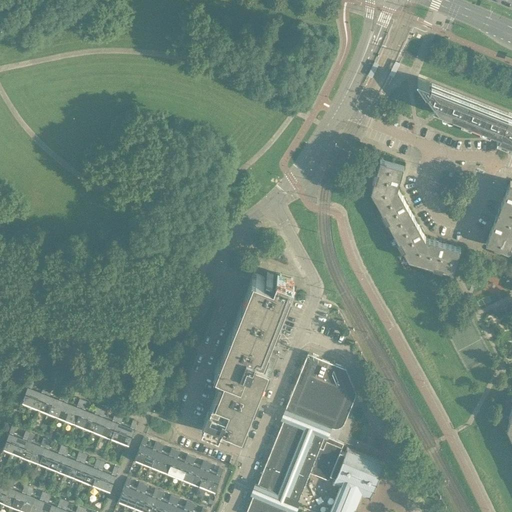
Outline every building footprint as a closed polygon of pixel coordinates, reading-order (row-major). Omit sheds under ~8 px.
[(511,113),(418,76),(417,77),(426,90),(428,90),(439,106),(501,131),(499,135),(511,139),(511,113)] [(404,165),(380,158),(377,170),(378,170),(377,175),(375,174),(371,189),(378,202),(399,190),(397,186),(399,181),(400,182),(402,176),(400,176),(404,165)] [(504,196),(500,205),(499,204),(497,208),(498,209),(498,210),(511,216),(511,180),(510,180),(506,190),(505,189),(502,195),(504,196)] [(399,190),(378,202),(383,211),(385,211),(387,215),(386,216),(394,230),(415,218),(407,204),(408,203),(405,198),(404,199),(399,190)] [(511,241),(511,216),(498,210),(497,212),(496,212),(495,216),(496,216),(494,220),(493,220),(490,225),(492,226),(486,241),(494,244),(494,246),(500,248),(500,247),(509,250),(509,249),(511,250),(511,247),(511,246),(510,245),(511,241)] [(415,218),(394,230),(399,240),(401,239),(403,243),(401,244),(409,258),(422,261),(429,238),(425,237),(423,232),(424,232),(421,226),(420,227),(415,218)] [(439,241),(429,238),(422,261),(433,264),(434,263),(438,264),(438,266),(454,270),(461,247),(445,242),(445,241),(439,239),(439,241)] [(205,419),(202,428),(219,435),(220,431),(230,435),(232,430),(240,434),(240,433),(243,434),(244,435),(249,423),(247,422),(254,406),(255,407),(260,395),(258,394),(265,378),(266,379),(271,367),(269,367),(267,366),(271,357),(264,355),(275,327),(280,316),(295,279),(278,272),(276,276),(272,274),(267,272),(265,277),(256,273),(256,274),(254,273),(253,272),(248,284),(249,285),(243,301),(242,300),(237,312),(238,313),(232,329),(231,328),(226,340),(227,340),(221,356),(219,356),(215,368),(216,368),(218,369),(224,372),(221,380),(220,379),(215,391),(216,392),(210,408),(209,407),(204,419),(205,419)] [(298,500),(307,478),(310,472),(328,479),(331,474),(335,476),(344,452),(340,450),(344,442),(324,434),(328,425),(331,426),(334,427),(337,427),(339,426),(342,425),(344,423),(345,420),(356,392),(346,367),(308,352),(285,408),(290,409),(288,414),(286,418),(284,418),(257,484),(259,484),(256,494),(253,493),(245,511),(285,511),(288,507),(286,506),(288,500),(289,497),(298,500)] [(30,378),(20,404),(26,407),(27,405),(29,406),(36,388),(29,385),(30,383),(33,384),(35,380),(30,378)] [(36,388),(29,406),(32,407),(31,409),(38,411),(48,385),(44,384),(42,388),(45,389),(44,391),(36,388)] [(48,385),(38,411),(44,414),(45,412),(47,413),(54,395),(47,392),(48,390),(51,391),(52,387),(48,385)] [(54,395),(47,413),(50,414),(49,416),(56,419),(66,392),(62,391),(60,395),(63,396),(62,398),(54,395)] [(66,392),(56,419),(62,421),(62,419),(65,420),(72,402),(65,399),(65,397),(68,398),(70,394),(66,392)] [(72,402),(65,420),(67,421),(67,423),(74,426),(84,400),(79,398),(78,402),(81,403),(80,405),(72,402)] [(84,400),(74,426),(79,428),(80,426),(82,427),(90,409),(82,406),(83,404),(86,405),(88,401),(84,400)] [(90,409),(82,427),(85,429),(85,430),(91,433),(101,407),(97,405),(95,409),(98,410),(98,412),(90,409)] [(101,407),(91,433),(97,435),(98,434),(100,435),(107,416),(100,413),(101,411),(104,412),(106,408),(101,407)] [(107,416),(100,435),(103,436),(102,437),(109,440),(119,414),(115,412),(113,416),(116,417),(115,419),(107,416)] [(119,414),(109,440),(115,442),(116,441),(118,442),(125,423),(118,420),(119,418),(122,420),(123,415),(119,414)] [(125,423),(118,442),(121,443),(120,444),(127,447),(137,421),(132,419),(131,423),(134,425),(133,426),(125,423)] [(12,424),(1,451),(8,453),(8,452),(11,452),(18,434),(11,431),(11,429),(14,430),(16,426),(12,424)] [(18,434),(11,452),(13,454),(13,455),(19,458),(29,432),(25,430),(24,434),(27,435),(26,437),(18,434)] [(29,432),(19,458),(25,460),(26,459),(28,460),(36,441),(28,438),(29,436),(32,438),(34,433),(29,432)] [(144,436),(133,462),(139,464),(140,463),(142,463),(149,445),(143,442),(143,441),(146,442),(148,437),(144,436)] [(36,441),(28,460),(31,461),(31,462),(37,465),(47,439),(43,437),(41,441),(44,443),(44,444),(36,441)] [(47,439),(37,465),(43,467),(44,466),(46,467),(54,448),(46,445),(47,443),(50,445),(51,440),(47,439)] [(149,445),(142,463),(144,464),(143,466),(149,468),(159,442),(155,440),(154,445),(157,446),(156,448),(149,445)] [(159,442),(149,468),(155,471),(156,469),(158,470),(165,451),(158,449),(159,447),(162,448),(164,444),(159,442)] [(54,448),(46,467),(49,468),(48,469),(55,472),(65,446),(61,444),(59,448),(62,450),(61,451),(54,448)] [(65,446),(55,472),(61,474),(62,473),(64,474),(71,455),(64,452),(65,451),(68,452),(69,448),(65,446)] [(165,451),(158,470),(160,471),(159,472),(165,475),(175,448),(171,447),(170,451),(173,452),(172,454),(165,451)] [(356,508),(362,493),(369,496),(371,497),(371,496),(371,495),(384,463),(384,464),(385,462),(383,462),(348,448),(348,447),(347,447),(344,452),(335,476),(333,481),(341,484),(329,511),(355,511),(357,508),(356,508)] [(175,448),(165,475),(171,477),(172,475),(174,476),(181,458),(174,455),(175,453),(178,454),(180,450),(175,448)] [(71,455),(64,474),(67,475),(66,476),(72,479),(83,453),(79,451),(77,455),(80,457),(79,459),(71,455)] [(83,453),(72,479),(79,482),(79,480),(82,481),(89,462),(82,459),(82,458),(85,459),(87,455),(83,453)] [(181,458),(174,476),(175,477),(175,478),(181,481),(191,455),(187,453),(185,457),(188,459),(188,460),(181,458)] [(191,455),(181,481),(187,483),(188,482),(189,482),(197,464),(190,461),(191,460),(194,461),(196,457),(191,455)] [(89,462),(82,481),(84,482),(84,484),(90,486),(100,460),(96,458),(95,463),(98,464),(97,466),(89,462)] [(197,464),(189,482),(191,483),(191,485),(197,487),(207,461),(203,459),(201,464),(204,465),(204,467),(197,464)] [(100,460),(90,486),(96,489),(97,487),(99,488),(107,470),(99,467),(100,465),(103,466),(105,462),(100,460)] [(207,461),(197,487),(203,490),(203,488),(205,489),(213,470),(206,468),(207,466),(210,467),(211,463),(207,461)] [(107,470),(99,488),(102,489),(102,491),(108,493),(118,467),(114,465),(112,470),(115,471),(115,473),(107,470)] [(214,491),(223,468),(219,466),(217,470),(220,471),(219,473),(213,470),(205,489),(207,490),(207,491),(216,495),(217,492),(214,491)] [(0,480),(0,503),(0,504),(11,478),(7,476),(5,481),(8,482),(7,484),(0,480)] [(127,477),(117,503),(123,505),(123,504),(125,504),(133,486),(126,484),(127,482),(130,483),(132,479),(127,477)] [(11,478),(0,504),(7,507),(7,505),(10,506),(17,487),(10,485),(11,483),(14,484),(15,480),(11,478)] [(133,486),(125,504),(127,505),(127,507),(133,509),(143,483),(139,482),(137,486),(140,487),(139,489),(133,486)] [(143,483),(133,509),(139,511),(139,510),(141,511),(148,492),(142,490),(143,488),(146,489),(147,485),(143,483)] [(17,487),(10,506),(13,507),(12,509),(18,511),(28,485),(25,484),(23,488),(26,489),(25,491),(17,487)] [(28,485),(18,511),(20,511),(28,511),(35,495),(28,492),(28,490),(31,491),(33,487),(28,485)] [(148,492),(141,511),(143,511),(150,511),(159,490),(155,488),(153,492),(156,493),(155,495),(148,492)] [(159,490),(150,511),(158,511),(164,499),(158,496),(159,494),(162,495),(163,491),(159,490)] [(35,495),(28,511),(38,511),(46,492),(42,491),(41,495),(44,496),(43,498),(35,495)] [(46,492),(38,511),(48,511),(52,502),(45,499),(46,497),(49,498),(51,494),(46,492)] [(164,499),(158,511),(168,511),(175,496),(171,494),(169,498),(172,500),(171,501),(164,499)] [(175,496),(168,511),(177,511),(180,505),(174,502),(174,501),(177,502),(179,498),(175,496)] [(52,502),(48,511),(59,511),(64,499),(60,498),(58,502),(61,503),(61,505),(52,502)] [(64,499),(59,511),(68,511),(70,509),(63,506),(64,504),(67,505),(68,501),(64,499)] [(180,505),(177,511),(186,511),(191,502),(187,501),(185,505),(188,506),(187,508),(180,505)] [(191,502),(186,511),(196,511),(190,509),(190,507),(193,508),(195,504),(191,502)]
